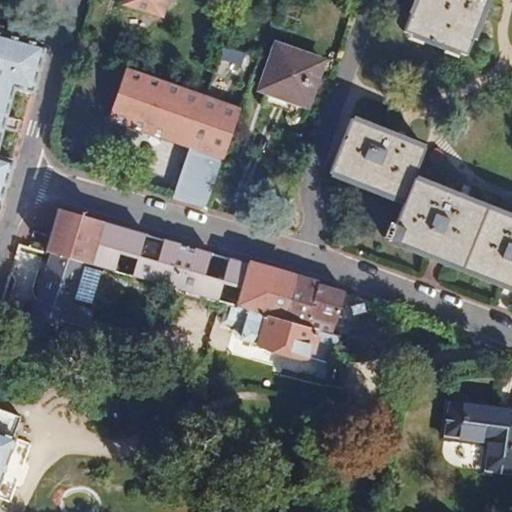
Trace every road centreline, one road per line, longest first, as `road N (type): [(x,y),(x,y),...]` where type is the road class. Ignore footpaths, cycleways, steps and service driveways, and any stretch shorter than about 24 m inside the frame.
road 1 (residential): [(23,180),(305,260),(511,334)]
road 2 (residential): [(23,180),(74,0)]
